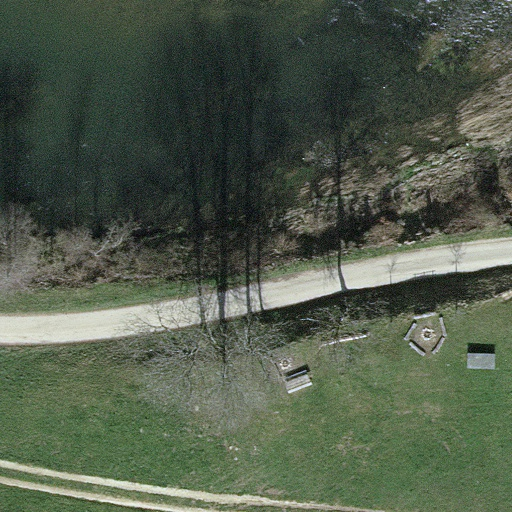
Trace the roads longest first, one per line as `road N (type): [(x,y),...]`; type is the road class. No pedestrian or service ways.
road 1 (unclassified): [(511,253),(175,315),(0,322)]
road 2 (track): [(0,467),(242,504)]
